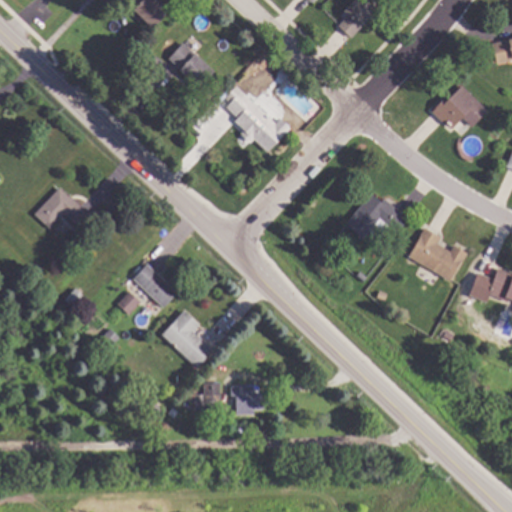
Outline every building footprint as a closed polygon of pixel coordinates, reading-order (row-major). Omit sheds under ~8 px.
[(156,0),(169,12),(156,27),(127,0),(156,0)] [(379,0),(381,1),(375,8),(377,11),(352,38),(339,26),(349,16),(344,12),(355,0),(379,0)] [(511,60),(498,64),(493,44),(511,39),(511,60)] [(215,72),(201,87),(170,59),(184,43),(215,72)] [(293,75),(287,82),(279,74),(285,67),(293,75)] [(489,111),(473,127),(464,117),(453,128),(447,122),(444,124),(432,112),(450,94),(452,96),(463,85),(489,111)] [(260,108),(262,107),(268,113),(267,114),(277,122),(281,118),(292,128),(269,153),(255,139),(251,142),(233,124),(239,118),(228,108),(232,104),(226,98),(238,86),(260,108)] [(511,150),(503,167),(511,171),(511,150)] [(70,196),(71,195),(92,216),(80,229),(64,214),(50,229),(35,214),(60,187),(70,196)] [(382,202),(385,199),(410,218),(398,233),(390,226),(386,232),(376,224),(365,239),(347,224),(371,194),(382,202)] [(441,237),(438,243),(451,251),(454,245),(468,253),(452,281),(409,257),(425,228),(441,237)] [(179,292),(164,308),(134,278),(149,263),(179,292)] [(511,273),(511,299),(509,298),(508,302),(489,294),(499,268),(511,273)] [(368,278),(364,282),(358,277),(361,272),(368,278)] [(86,295),(74,308),(65,300),(76,287),(86,295)] [(389,295),(386,302),(377,298),(381,291),(389,295)] [(141,302),(129,315),(118,304),(130,292),(141,302)] [(201,325),(194,332),(214,351),(198,368),(163,335),(185,311),(201,325)] [(121,337),(113,346),(103,337),(111,328),(121,337)] [(454,335),(451,341),(443,338),(447,332),(454,335)] [(220,409),(192,409),(193,402),(189,402),(189,394),(205,394),(205,382),(220,382),(220,409)] [(247,394),(255,394),(255,393),(261,392),(261,394),(262,394),(262,395),(270,395),(270,408),(262,409),(262,410),(261,410),(248,410),(248,415),(240,415),(240,411),(237,411),(237,395),(232,395),(232,386),(246,386),(247,394)] [(163,410),(157,416),(148,407),(154,401),(163,410)]
